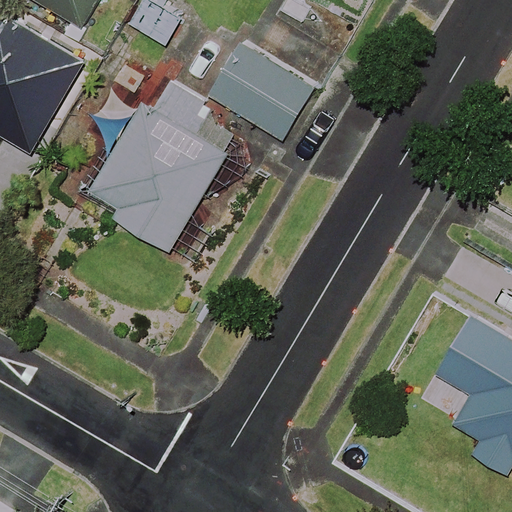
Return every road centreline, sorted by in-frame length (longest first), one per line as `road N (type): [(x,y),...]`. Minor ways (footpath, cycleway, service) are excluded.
road 1 (residential): [(201,498),(499,0)]
road 2 (residential): [(201,498),(0,378)]
